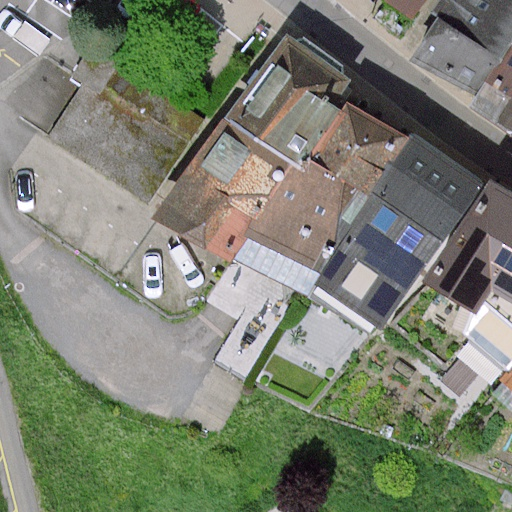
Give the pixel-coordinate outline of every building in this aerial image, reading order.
[(511,0),(406,0),(383,31),(495,94),(489,104),(511,119),(511,0)] [(153,218),(230,263),(248,240),(322,275),(316,287),(381,329),(486,184),(287,39),(236,115),(153,218)] [(81,81),(101,95),(119,67),(121,64),(92,45),(72,78),(81,81)] [(81,81),(46,136),(149,202),(201,119),(119,67),(101,95),(81,81)] [(511,192),(492,182),(426,283),(476,313),(459,357),(511,397),(511,192)]
